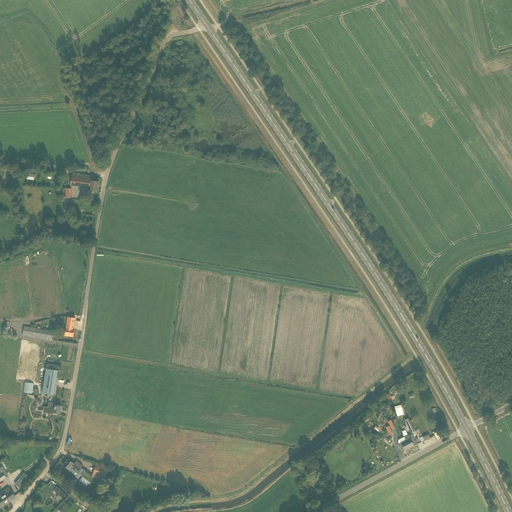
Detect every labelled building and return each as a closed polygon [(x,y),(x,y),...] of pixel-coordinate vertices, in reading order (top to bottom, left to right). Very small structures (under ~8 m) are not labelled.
[(71,185),(78,186),(90,187),(89,190),(98,191),(99,182),(93,181),(94,178),(73,175),(71,185)] [(73,337),(74,329),(72,329),(73,323),(68,322),(67,328),(66,328),(65,335),(73,337)] [(54,332),(24,327),(23,335),(53,340),(54,332)] [(46,369),(42,393),(54,395),(58,371),(46,369)] [(32,394),(34,383),(25,382),(23,392),(32,394)] [(401,404),(394,406),(397,416),(404,414),(401,404)] [(60,414),(62,406),(54,405),(54,409),(49,409),(49,412),(53,413),(60,414)] [(409,418),(405,420),(412,433),(415,431),(409,418)] [(406,441),(409,448),(417,444),(412,434),(408,436),(407,434),(404,436),(406,441)] [(398,444),(402,452),(409,448),(406,441),(398,444)] [(63,465),(69,470),(68,471),(76,478),(80,473),(78,472),(83,466),(77,461),(74,464),(68,459),(63,465)] [(97,463),(96,465),(93,476),(104,480),(109,467),(97,463)] [(24,473),(14,484),(19,488),(29,477),(24,473)] [(66,495),(57,486),(53,490),(62,499),(66,495)] [(0,507),(15,497),(14,496),(8,487),(0,492),(0,507)]
